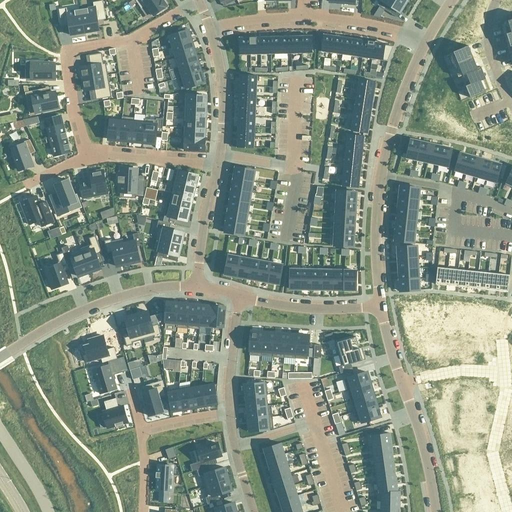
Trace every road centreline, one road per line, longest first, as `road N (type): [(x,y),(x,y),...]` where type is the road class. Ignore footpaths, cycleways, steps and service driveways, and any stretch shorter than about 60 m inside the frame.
road 1 (residential): [(378,305),(379,176),(426,41)]
road 2 (residential): [(198,0),(131,39),(69,51),(86,159)]
road 3 (residential): [(196,286),(109,299),(8,352)]
road 4 (residential): [(378,305),(315,309),(238,296)]
road 5 (residential): [(217,165),(221,83),(209,30)]
road 6 (residential): [(435,511),(401,384)]
road 7 (residential): [(217,165),(86,159)]
road 8 (residential): [(302,16),(426,41)]
road 9 (residential): [(196,286),(217,165)]
